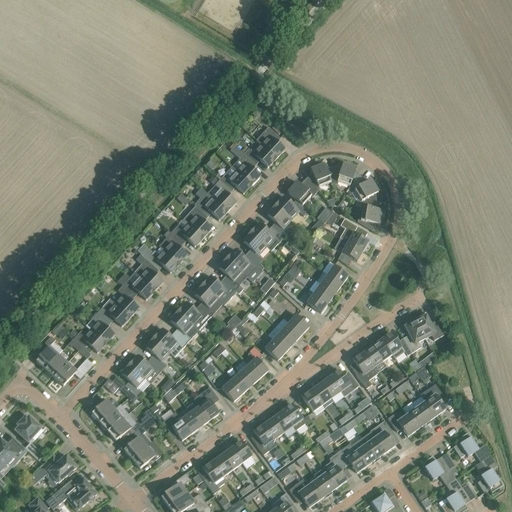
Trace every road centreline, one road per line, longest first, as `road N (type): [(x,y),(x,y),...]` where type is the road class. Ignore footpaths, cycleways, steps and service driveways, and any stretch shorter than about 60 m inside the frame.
road 1 (residential): [(61,417),(279,173),(329,146),(354,148),(379,163),(398,201),(397,219),(372,272),(288,383)]
road 2 (unclassified): [(0,349),(326,0)]
road 3 (residential): [(130,500),(288,383)]
road 4 (residential): [(288,383),(420,299)]
